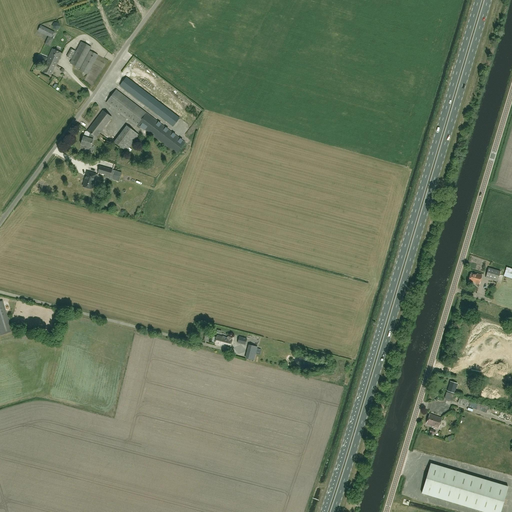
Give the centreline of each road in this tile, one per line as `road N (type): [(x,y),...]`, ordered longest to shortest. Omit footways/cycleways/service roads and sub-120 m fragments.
road 1 (trunk): [(333,511),(488,0)]
road 2 (trunk): [(478,0),(324,511)]
road 3 (tertiary): [(387,511),(511,95)]
road 4 (unclassified): [(0,223),(158,0)]
road 5 (unknown): [(0,289),(189,341)]
